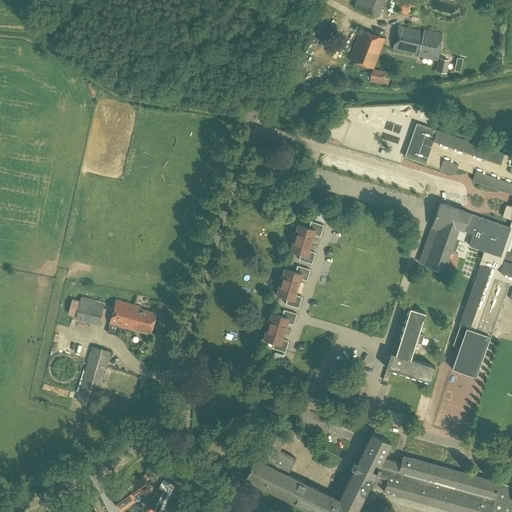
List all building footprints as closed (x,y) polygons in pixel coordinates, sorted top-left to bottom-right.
[(376,15),(382,0),(356,0),(354,7),(376,15)] [(409,16),(416,0),(404,0),(400,11),(409,16)] [(423,32),(398,26),(393,49),(418,55),(418,56),(437,60),(442,34),(423,30),(423,32)] [(373,69),(384,39),(360,29),(349,59),(373,69)] [(445,73),(448,60),(439,58),(436,71),(445,73)] [(460,71),(462,59),(457,58),(454,70),(460,71)] [(388,85),(390,72),(372,69),(370,82),(388,85)] [(511,158),(503,155),(503,154),(436,131),(424,163),(454,174),(456,167),(474,174),(472,180),(511,193),(511,204),(511,206),(507,204),(503,216),(511,219),(510,226),(500,223),(495,222),(481,217),(477,229),(465,225),(469,213),(441,203),(420,263),(445,272),(458,229),(475,235),(470,247),(484,252),(468,300),(439,384),(448,387),(436,421),(460,429),(510,285),(511,286),(511,291),(509,300),(511,300),(511,158)] [(324,223),(327,212),(318,209),(315,220),(324,223)] [(320,237),(323,226),(311,222),(309,228),(298,225),(295,232),(292,234),(291,237),(291,240),(292,243),(290,251),(301,254),(299,260),(312,264),(315,253),(309,251),(314,235),(320,237)] [(307,281),(310,270),(297,266),(295,272),(284,269),(282,276),(279,278),(278,281),(277,284),(279,287),(277,295),(288,298),(286,305),(299,309),(302,297),(296,296),(301,279),(307,281)] [(99,325),(104,305),(80,299),(75,319),(99,325)] [(70,309),(77,311),(80,302),(72,300),(70,309)] [(140,307),(116,300),(109,324),(134,330),(134,329),(150,333),(156,313),(140,309),(140,307)] [(417,333),(423,312),(408,308),(407,313),(402,311),(389,356),(387,357),(386,358),(385,360),(385,363),(386,365),(385,368),(429,381),(434,366),(409,359),(414,342),(420,344),(422,335),(417,333)] [(293,325),(297,314),(284,310),(282,317),(271,313),(269,321),(266,323),(264,325),(264,328),(265,332),(263,339),(274,343),(272,349),(285,353),(289,342),(282,340),(287,323),(293,325)] [(95,406),(106,366),(110,352),(92,347),(77,401),(95,406)] [(390,370),(385,369),(382,380),(387,381),(390,370)] [(339,500),(288,475),(296,458),(280,450),(286,439),(269,430),(245,479),(311,511),(356,511),(372,480),(387,484),(384,493),(453,511),(511,511),(511,486),(403,457),(401,464),(383,459),(391,443),(372,434),(358,464),(354,463),(352,468),(354,471),(339,500)] [(146,495),(151,491),(142,478),(126,488),(134,498),(143,491),(146,495)] [(159,511),(168,495),(173,484),(164,480),(150,508),(144,511),(159,511)] [(136,501),(134,498),(126,488),(111,499),(120,511),(126,508),(136,501)] [(189,510),(193,502),(184,498),(180,506),(189,510)]
